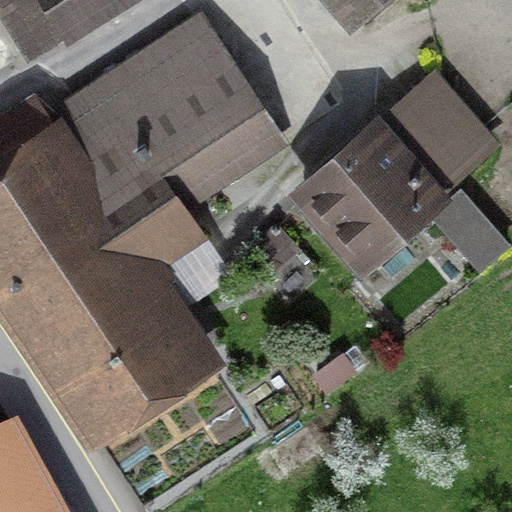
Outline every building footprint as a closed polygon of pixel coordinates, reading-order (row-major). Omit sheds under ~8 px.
[(0,0),(0,7),(28,54),(117,0),(0,0)] [(334,0),(348,14),(362,0),(334,0)] [(194,13),(58,105),(167,266),(215,233),(187,193),(275,133),(194,13)] [(430,62),(298,169),(365,251),(497,144),(430,62)] [(228,356),(167,266),(58,105),(0,143),(0,300),(97,444),(228,356)] [(485,262),(511,237),(511,228),(465,178),(434,206),(485,262)] [(273,217),(238,248),(260,272),(295,241),(273,217)] [(48,511),(0,431),(0,511),(48,511)]
